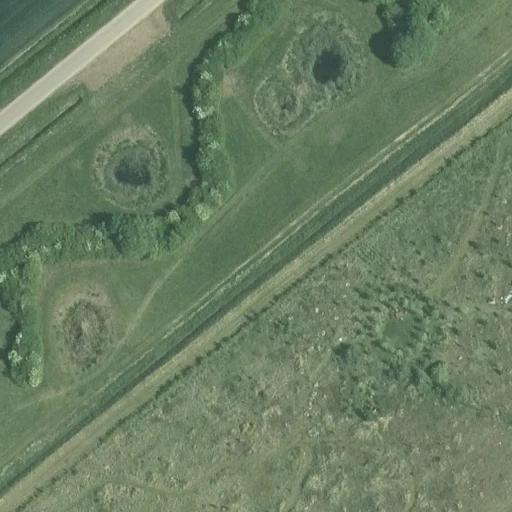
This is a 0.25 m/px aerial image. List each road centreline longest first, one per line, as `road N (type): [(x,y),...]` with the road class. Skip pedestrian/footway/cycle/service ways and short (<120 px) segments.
road 1 (track): [(254,0),(189,58),(174,86),(175,186),(158,212),(115,218),(38,202),(0,211)]
road 2 (track): [(511,16),(468,40),(430,90),(400,95),(383,81),(369,25),(336,1),(303,9),(286,0)]
road 3 (unclassified): [(0,120),(139,0)]
